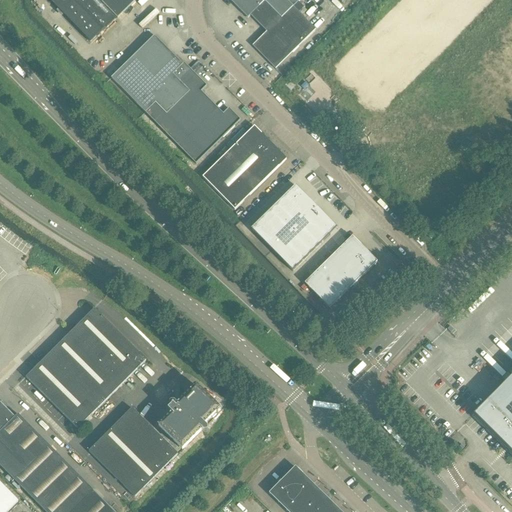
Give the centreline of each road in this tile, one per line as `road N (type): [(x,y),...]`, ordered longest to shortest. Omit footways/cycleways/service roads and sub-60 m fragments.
road 1 (secondary): [(345,390),(0,55)]
road 2 (secondary): [(0,183),(224,330),(316,419)]
road 3 (unclassified): [(444,290),(191,36),(189,0)]
road 4 (unclassified): [(21,318),(73,298),(97,306),(163,369),(80,453)]
road 5 (tertiary): [(345,390),(444,290)]
road 6 (secondary): [(316,419),(412,511)]
road 7 (secondary): [(433,484),(345,390)]
